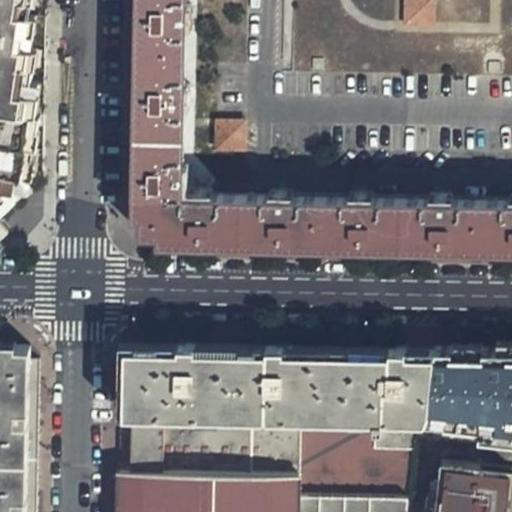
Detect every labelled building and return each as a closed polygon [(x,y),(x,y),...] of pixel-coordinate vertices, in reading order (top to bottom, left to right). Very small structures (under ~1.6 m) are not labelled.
[(26,179),(32,179),(46,162),(45,161),(47,0),(0,0),(0,220),(8,214),(0,206),(0,187),(16,188),(26,179)] [(511,199),(181,191),(183,0),(135,0),(135,1),(134,81),(132,169),(131,214),(132,217),(133,220),(133,222),(134,225),(135,227),(137,229),(138,231),(140,233),(142,235),(144,237),(147,241),(152,241),(206,242),(288,244),(367,247),(447,249),(468,249),(511,249),(511,199)] [(434,20),(434,0),(405,0),(405,19),(434,20)] [(213,127),(244,128),(244,116),(214,115),(213,127)] [(244,145),(244,128),(213,127),(212,144),(244,145)] [(426,414),(433,326),(397,325),(278,324),(184,322),(131,322),(131,408),(426,414)] [(511,324),(433,326),(429,406),(426,414),(423,425),(511,435),(511,324)] [(0,511),(36,511),(38,424),(40,353),(29,343),(17,343),(16,339),(0,339),(0,511)] [(511,511),(511,455),(451,449),(443,511),(511,511)]
